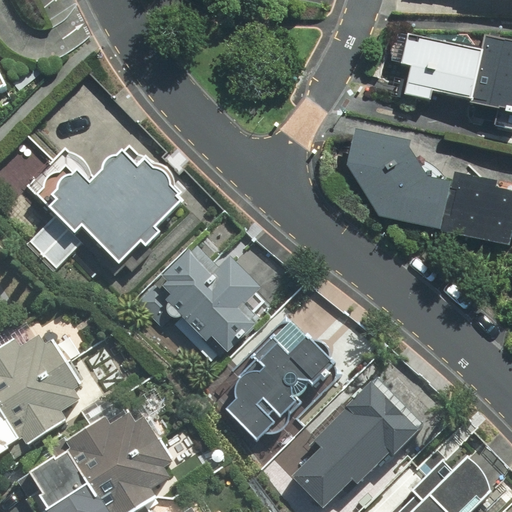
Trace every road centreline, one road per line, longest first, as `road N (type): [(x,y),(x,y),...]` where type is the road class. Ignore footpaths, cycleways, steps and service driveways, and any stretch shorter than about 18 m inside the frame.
road 1 (residential): [(266,183),(511,397)]
road 2 (residential): [(109,0),(149,65),(266,183)]
road 3 (residential): [(362,0),(313,112),(266,183)]
